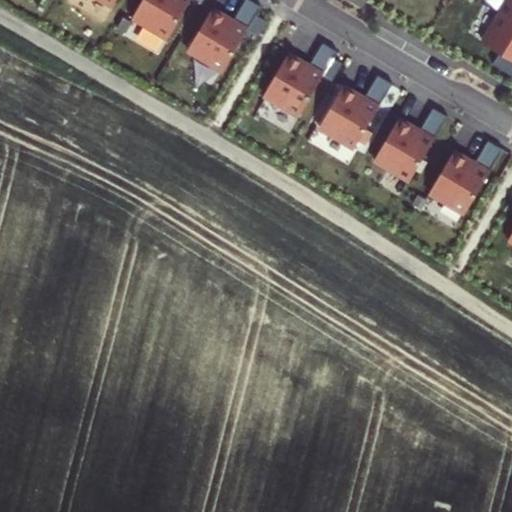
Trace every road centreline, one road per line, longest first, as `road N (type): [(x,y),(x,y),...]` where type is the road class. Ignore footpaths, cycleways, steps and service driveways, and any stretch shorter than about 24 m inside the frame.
road 1 (track): [(511,324),(0,17)]
road 2 (residential): [(511,124),(303,0)]
